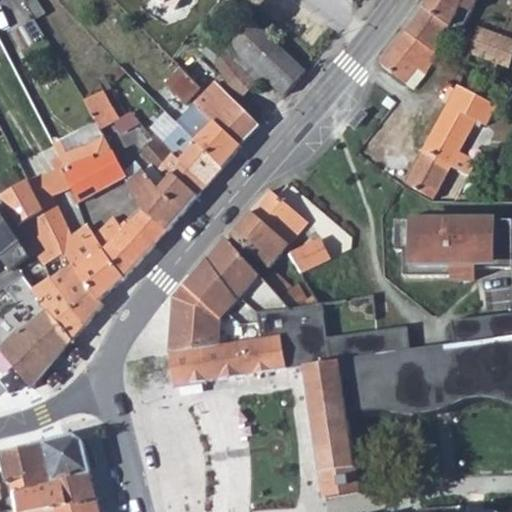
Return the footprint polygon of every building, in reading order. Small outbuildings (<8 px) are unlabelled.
[(156,0),(177,13),(185,0),(156,0)] [(435,0),(432,5),(459,23),(470,0),(435,0)] [(445,58),(450,46),(459,23),(432,5),(422,18),(411,32),(445,58)] [(310,69),(256,16),(234,42),(215,63),(223,77),(242,97),(264,73),(288,94),(310,69)] [(343,32),(329,20),(311,39),(326,51),(331,46),(343,32)] [(500,36),(479,28),(470,54),(491,61),(500,36)] [(219,30),(201,50),(215,63),(234,42),(219,30)] [(432,74),(437,68),(445,58),(411,32),(398,48),(388,61),(413,80),(423,66),(432,74)] [(511,57),(511,39),(500,36),(491,61),(509,66),(511,57)] [(183,59),(178,65),(201,88),(215,73),(191,50),(190,52),(186,49),(180,53),(183,59)] [(201,88),(178,65),(165,81),(189,103),(201,88)] [(216,84),(198,104),(242,146),(262,123),(216,84)] [(458,162),(474,170),(481,156),(465,149),(490,98),(461,85),(443,120),(429,149),(458,162)] [(102,91),(86,102),(102,126),(119,115),(102,91)] [(210,131),(199,143),(223,168),(232,157),(242,146),(198,104),(188,115),(197,125),(202,123),(210,131)] [(363,111),(351,124),(356,129),(368,116),(363,111)] [(199,143),(180,124),(162,140),(178,156),(162,174),(169,184),(178,176),(190,164),(211,184),(216,176),(223,168),(199,143)] [(158,135),(154,137),(155,143),(148,149),(152,162),(162,174),(178,156),(162,140),(158,135)] [(92,153),(65,161),(69,169),(84,198),(130,174),(115,148),(96,159),(92,153)] [(442,195),(458,162),(429,149),(422,162),(412,181),(442,195)] [(65,161),(44,170),(49,181),(69,169),(65,161)] [(190,164),(178,176),(200,196),(206,189),(211,184),(190,164)] [(178,176),(169,184),(166,188),(149,169),(133,180),(146,207),(170,230),(186,212),(200,196),(178,176)] [(44,170),(30,177),(71,243),(76,251),(80,248),(83,256),(101,296),(117,284),(131,273),(102,230),(97,224),(85,237),(49,181),(44,170)] [(71,243),(30,177),(4,193),(46,261),(71,243)] [(312,221),(275,189),(265,200),(254,212),(290,245),(312,221)] [(1,202),(0,202),(0,255),(3,253),(12,265),(31,249),(1,202)] [(159,242),(170,230),(146,207),(136,221),(159,242)] [(290,245),(254,212),(245,222),(236,233),(271,266),(290,245)] [(146,256),(159,242),(136,221),(128,230),(116,215),(102,230),(131,273),(146,256)] [(408,234),(511,234),(511,216),(408,218),(408,234)] [(445,268),(488,268),(487,265),(511,265),(511,234),(408,234),(408,248),(415,248),(416,268),(445,268)] [(271,282),(231,238),(213,259),(235,284),(241,299),(264,334),(266,334),(263,320),(300,313),(271,282)] [(305,276),(333,262),(324,242),(296,256),(305,276)] [(76,251),(71,243),(46,261),(50,268),(76,251)] [(83,256),(55,275),(90,324),(99,313),(107,303),(101,296),(83,256)] [(222,344),(224,319),(241,299),(235,284),(213,259),(189,285),(176,300),(174,356),(222,344)] [(487,287),(488,268),(445,268),(445,274),(465,273),(465,287),(487,287)] [(342,290),(337,271),(307,279),(315,296),(342,290)] [(37,288),(26,272),(13,282),(23,296),(6,313),(19,329),(0,348),(38,386),(55,365),(76,340),(37,288)] [(300,313),(317,311),(301,287),(295,290),(279,274),(271,282),(300,313)] [(55,275),(37,288),(76,340),(83,332),(90,324),(55,275)] [(347,306),(342,290),(315,296),(322,310),(325,309),(347,306)] [(266,334),(272,346),(304,343),(331,341),(325,309),(322,310),(317,311),(300,313),(263,320),(266,334)] [(511,316),(453,323),(457,349),(464,399),(493,400),(507,405),(511,406),(511,316)] [(406,330),(338,340),(341,361),(342,366),(410,356),(406,330)] [(264,334),(174,356),(171,356),(174,386),(307,366),(304,343),(272,346),(266,334),(264,334)] [(325,492),(360,489),(348,411),(342,366),(341,361),(338,340),(331,341),(304,343),(307,366),(325,492)] [(457,349),(410,356),(420,413),(433,411),(448,406),(464,399),(457,349)] [(410,356),(342,366),(348,411),(361,409),(376,410),(393,412),(407,413),(420,413),(410,356)] [(302,475),(318,473),(305,382),(290,384),(302,475)] [(14,480),(16,491),(23,488),(94,473),(86,439),(76,433),(3,451),(10,481),(14,480)] [(26,505),(4,509),(3,511),(22,511),(50,507),(52,511),(61,511),(101,503),(94,473),(23,488),(26,505)] [(103,511),(101,503),(61,511),(52,511),(50,507),(22,511),(103,511)]
